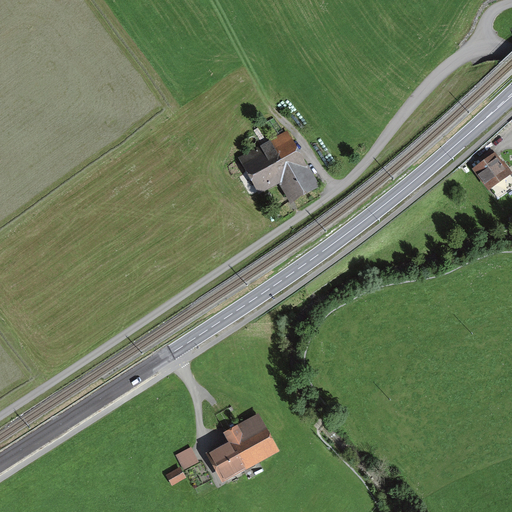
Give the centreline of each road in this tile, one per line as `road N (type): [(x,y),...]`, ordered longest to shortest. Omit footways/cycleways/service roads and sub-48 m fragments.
road 1 (unclassified): [(511,53),(485,49),(454,61),(332,194),(0,416)]
road 2 (primary): [(511,92),(313,257),(0,462)]
road 3 (track): [(153,0),(252,106),(295,136)]
